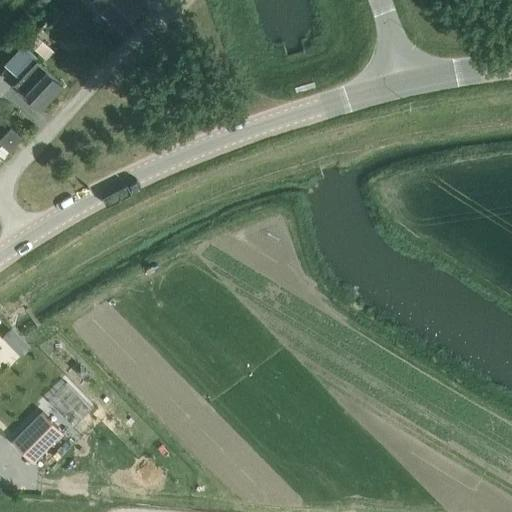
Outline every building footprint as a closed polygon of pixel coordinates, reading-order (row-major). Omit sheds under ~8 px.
[(121,28),(142,5),(137,0),(92,0),(91,1),(99,8),(98,12),(106,19),(110,18),(121,28)] [(33,32),(25,40),(45,59),(52,51),(33,32)] [(63,86),(36,61),(39,58),(27,47),(10,65),(23,76),(15,85),(41,110),(63,86)] [(0,140),(10,150),(22,136),(11,126),(0,138),(0,140)] [(11,326),(2,335),(7,341),(14,342),(20,337),(11,326)] [(41,409),(10,440),(32,460),(62,431),(41,409)]
